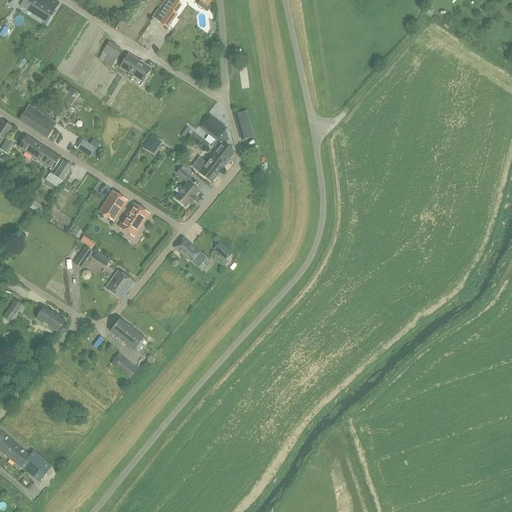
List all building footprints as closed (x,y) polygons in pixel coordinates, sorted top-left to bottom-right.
[(23,0),(20,6),(26,10),(30,3),(51,16),(59,4),(52,0),(23,0)] [(156,18),(160,22),(160,23),(167,28),(177,14),(176,13),(182,5),(176,0),(175,2),(172,0),(164,0),(160,6),(163,8),(156,18)] [(199,0),(200,1),(197,4),(208,12),(212,6),(209,4),(211,0),(199,0)] [(98,59),(112,67),(122,51),(108,43),(98,59)] [(214,57),(220,49),(215,46),(210,54),(214,57)] [(127,55),(119,67),(129,74),(128,76),(132,78),(133,76),(143,82),(151,70),(127,55)] [(20,121),(47,138),(50,140),(54,138),(56,135),(55,131),(52,129),(26,111),(20,121)] [(235,115),(242,140),(254,137),(247,111),(235,115)] [(3,121),(0,125),(0,138),(2,139),(11,126),(3,121)] [(152,135),(147,141),(156,147),(160,141),(152,135)] [(19,148),(53,170),(60,159),(26,137),(19,148)] [(226,146),(227,144),(218,137),(211,146),(217,150),(213,155),(225,164),(234,153),(226,146)] [(4,149),(12,152),(17,142),(10,138),(4,149)] [(90,159),(96,150),(83,141),(77,150),(90,159)] [(205,162),(197,171),(211,182),(217,176),(225,164),(213,155),(207,163),(205,162)] [(191,167),(197,171),(205,162),(199,157),(191,167)] [(45,180),(58,188),(72,167),(63,161),(54,176),(50,173),(45,180)] [(191,177),(181,168),(176,174),(186,183),(191,177)] [(175,199),(185,207),(189,202),(192,205),(197,199),(194,196),(198,192),(188,183),(175,199)] [(99,213),(114,222),(127,201),(112,192),(99,213)] [(44,208),(35,201),(30,208),(40,214),(44,208)] [(118,228),(134,238),(149,214),(133,204),(118,228)] [(175,249),(192,263),(201,253),(184,239),(175,249)] [(214,249),(226,260),(231,254),(219,243),(214,249)] [(74,264),(82,269),(93,252),(85,247),(74,264)] [(203,272),(210,268),(207,263),(200,267),(203,272)] [(81,274),(82,278),(85,280),(88,280),(91,277),(91,274),(89,273),(87,271),(85,271),(83,272),(81,274)] [(105,288),(121,300),(134,283),(118,271),(105,288)] [(14,300),(3,316),(9,320),(20,304),(14,300)] [(44,307),(37,319),(58,332),(65,321),(64,320),(44,307)] [(143,337),(129,326),(120,320),(111,332),(134,350),(143,337)] [(154,333),(149,336),(154,344),(160,341),(154,333)] [(111,363),(129,379),(138,369),(119,353),(111,363)] [(0,451),(19,467),(29,456),(0,432),(0,451)] [(20,467),(39,483),(52,467),(33,451),(20,467)]
